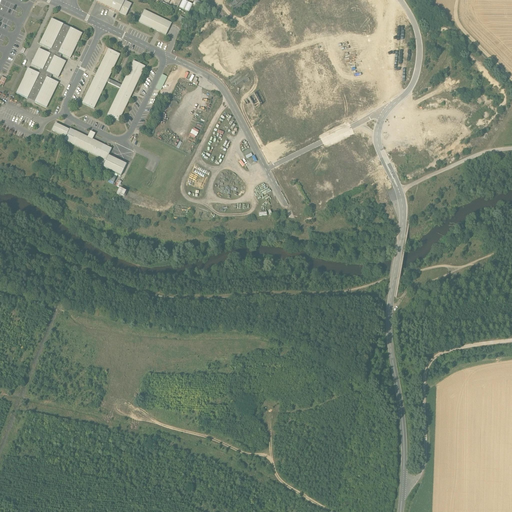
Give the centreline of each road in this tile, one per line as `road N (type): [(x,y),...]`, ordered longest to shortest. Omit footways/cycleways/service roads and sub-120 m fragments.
road 1 (track): [(0,228),(51,259),(168,297),(315,295),(456,267)]
road 2 (track): [(511,341),(443,354),(429,367),(426,461),(418,478),(403,481)]
road 3 (track): [(272,466),(130,408),(123,410),(127,418)]
